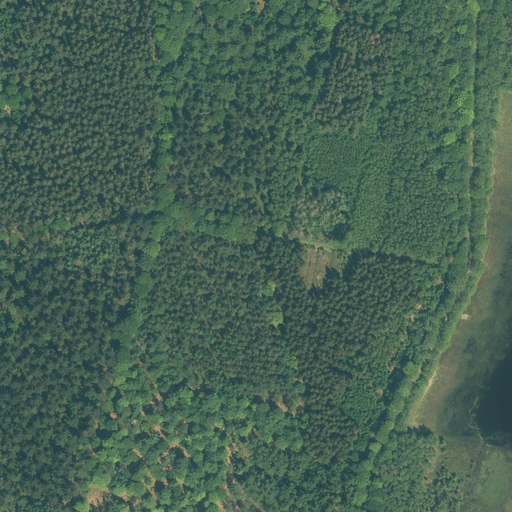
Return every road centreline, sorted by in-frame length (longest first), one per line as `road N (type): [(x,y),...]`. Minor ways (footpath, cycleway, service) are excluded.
road 1 (track): [(365,511),(370,467),(468,270),(478,0)]
road 2 (track): [(468,270),(156,213)]
road 3 (track): [(75,511),(156,213)]
road 4 (track): [(156,213),(164,0)]
road 5 (track): [(0,243),(156,213)]
